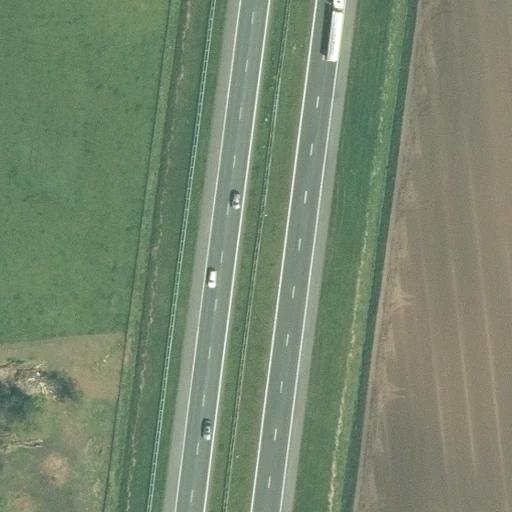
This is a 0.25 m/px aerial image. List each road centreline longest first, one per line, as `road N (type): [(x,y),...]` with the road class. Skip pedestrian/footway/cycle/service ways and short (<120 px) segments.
road 1 (motorway): [(255,0),(190,511)]
road 2 (motorway): [(266,511),(331,0)]
